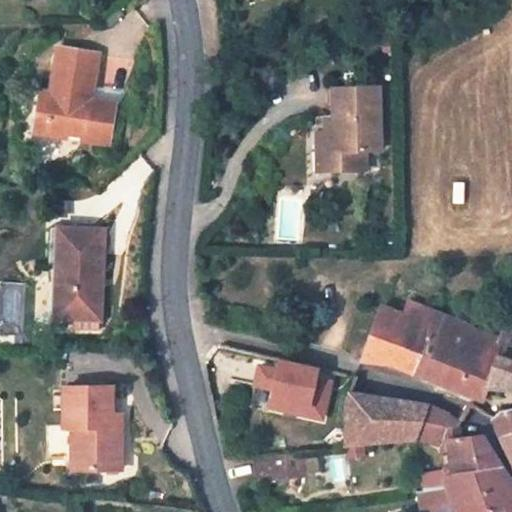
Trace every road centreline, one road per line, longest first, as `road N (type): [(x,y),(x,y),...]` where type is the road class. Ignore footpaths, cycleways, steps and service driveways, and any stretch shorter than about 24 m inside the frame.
road 1 (residential): [(511,475),(475,417),(450,395),(345,356),(177,318)]
road 2 (residential): [(182,0),(192,74),(177,318)]
road 3 (residential): [(177,318),(224,511)]
road 4 (track): [(364,0),(192,74)]
